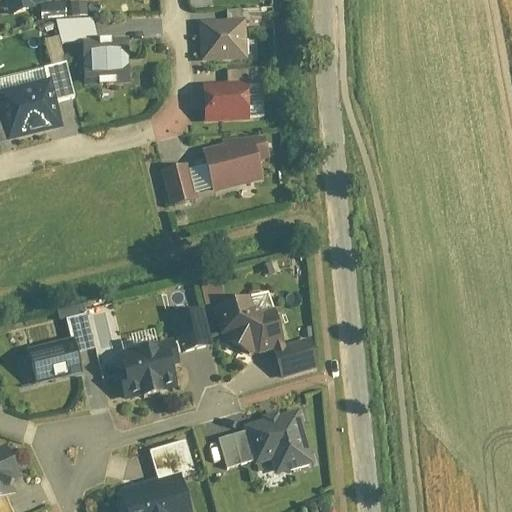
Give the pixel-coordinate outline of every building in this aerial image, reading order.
[(70,20),(87,19),(87,3),(69,4),(70,20)] [(39,7),(40,23),(63,21),(62,5),(39,7)] [(198,22),(200,65),(248,63),(246,20),(198,22)] [(63,42),(65,84),(112,82),(111,40),(63,42)] [(0,73),(0,139),(49,128),(43,102),(55,99),(46,63),(0,73)] [(202,87),(203,122),(258,120),(256,85),(202,87)] [(179,152),(188,196),(242,184),(237,162),(249,159),(244,138),(179,152)] [(225,301),(198,306),(204,344),(227,356),(260,351),(253,312),(228,316),(225,301)] [(52,339),(0,353),(11,390),(62,376),(52,339)] [(155,343),(90,355),(99,402),(164,391),(155,343)] [(220,429),(232,467),(247,463),(251,477),(292,464),(276,412),(220,429)] [(0,501),(15,496),(0,459),(0,501)] [(187,511),(180,484),(122,500),(125,511),(187,511)]
